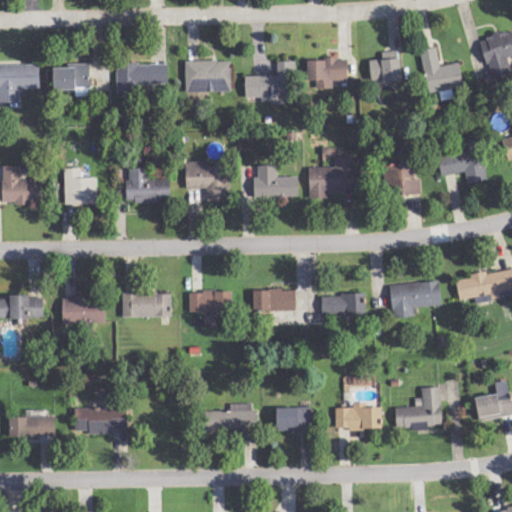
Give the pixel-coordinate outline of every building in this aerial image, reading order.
[(492,78),(511,72),(508,57),(511,56),(511,31),(482,39),(492,78)] [(461,62),(441,66),(438,48),(426,50),(433,91),(465,86),(461,62)] [(383,59),(371,60),(372,81),(403,79),(402,51),(383,52),(383,59)] [(349,80),(349,59),(309,59),(309,80),(317,80),(317,89),(334,88),(334,80),(349,80)] [(233,91),(232,60),(187,61),(187,92),(233,91)] [(247,76),(247,98),(264,97),(264,103),(295,103),(295,61),(278,61),(278,76),(247,76)] [(118,64),(119,89),(169,87),(169,63),(118,64)] [(0,64),(0,103),(21,103),(20,89),(41,88),(41,64),(0,64)] [(487,180),(479,138),(466,140),(468,151),(439,156),(443,176),(466,172),(468,184),(487,180)] [(415,179),(413,149),(401,150),(401,165),(386,165),(388,195),(421,193),(421,179),(415,179)] [(330,199),(330,191),(361,190),(360,157),(336,157),(336,167),(310,167),(311,200),(330,199)] [(188,189),(208,188),(208,201),(231,200),(230,166),(209,167),(209,162),(187,162),(188,189)] [(300,196),(299,176),(279,177),(279,164),(259,165),(259,177),(255,177),(256,198),(300,196)] [(21,165),(4,165),(4,203),(44,203),(44,180),(21,180),(21,165)] [(99,204),(98,177),(83,178),(82,168),(65,168),(66,205),(99,204)] [(150,180),(150,168),(128,169),(129,203),(172,201),(171,179),(150,180)] [(456,279),(461,302),(478,298),(479,301),(511,294),(511,269),(488,274),(487,272),(456,279)] [(392,284),(393,318),(415,317),(415,306),(442,305),(441,282),(392,284)] [(255,291),(255,312),(297,310),(296,289),(255,291)] [(234,291),(190,292),(191,312),(234,311),(234,291)] [(123,294),(124,317),(173,316),(173,293),(123,294)] [(323,296),(324,316),(368,314),(367,294),(323,296)] [(44,296),(0,297),(0,318),(45,318),(44,296)] [(63,299),(64,325),(107,324),(106,296),(75,296),(75,298),(63,299)] [(477,398),(481,421),(511,415),(511,396),(509,380),(496,383),(498,394),(477,398)] [(397,408),(398,430),(430,429),(430,426),(444,426),(442,388),(423,388),(424,398),(416,399),(416,407),(397,408)] [(207,411),(208,433),(257,431),(256,403),(231,404),(231,410),(207,411)] [(337,408),(337,430),(384,429),(384,407),(367,408),(367,403),(354,403),(355,408),(337,408)] [(114,434),(114,430),(129,430),(128,407),(77,408),(78,434),(114,434)] [(279,408),(279,431),(314,430),(314,407),(279,408)] [(11,417),(11,437),(56,437),(56,417),(11,417)]
